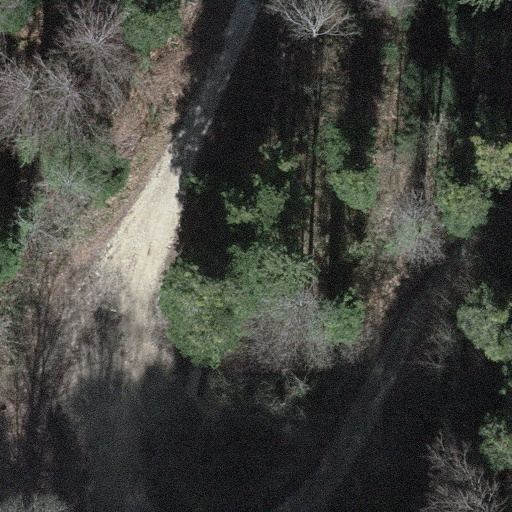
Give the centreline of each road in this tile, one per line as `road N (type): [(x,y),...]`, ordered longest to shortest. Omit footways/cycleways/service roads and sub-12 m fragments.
road 1 (track): [(262,0),(222,82),(128,339),(111,466),(119,511)]
road 2 (track): [(295,511),(337,467),(438,283),(475,230),(511,198)]
road 3 (track): [(511,438),(462,462),(337,467)]
